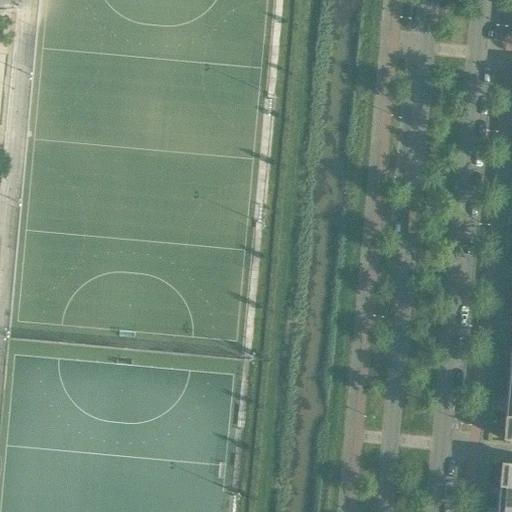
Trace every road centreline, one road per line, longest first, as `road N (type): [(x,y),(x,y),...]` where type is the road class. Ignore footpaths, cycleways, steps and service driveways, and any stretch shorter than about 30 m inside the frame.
road 1 (tertiary): [(431,0),(386,511)]
road 2 (tertiary): [(436,511),(481,0)]
